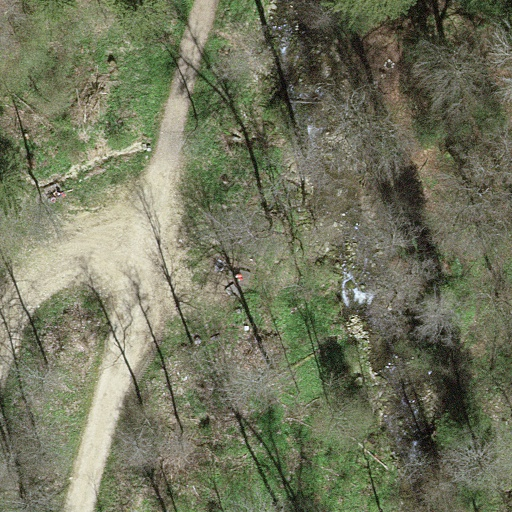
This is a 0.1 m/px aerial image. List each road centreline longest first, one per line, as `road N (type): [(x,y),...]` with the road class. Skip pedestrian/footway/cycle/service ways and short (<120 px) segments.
road 1 (track): [(151,250),(80,511)]
road 2 (track): [(151,250),(54,269),(22,310),(0,367)]
